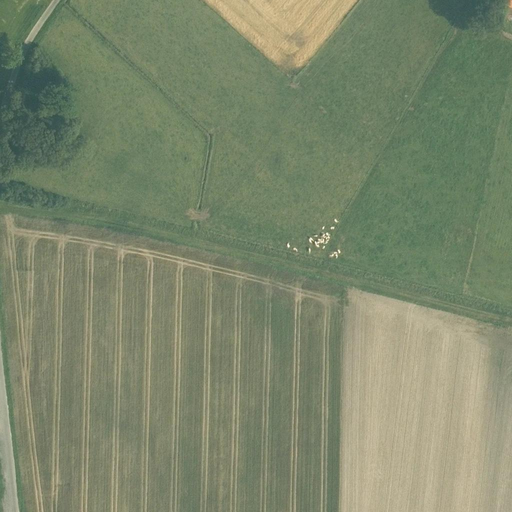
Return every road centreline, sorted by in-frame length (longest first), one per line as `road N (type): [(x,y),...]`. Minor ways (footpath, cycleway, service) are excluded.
road 1 (track): [(511,321),(0,190)]
road 2 (residential): [(11,511),(0,387)]
